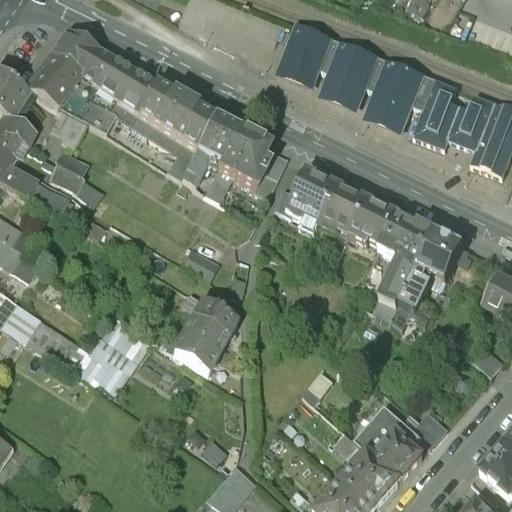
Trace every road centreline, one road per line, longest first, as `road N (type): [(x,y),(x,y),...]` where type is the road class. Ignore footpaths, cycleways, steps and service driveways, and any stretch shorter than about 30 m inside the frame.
road 1 (secondary): [(46,0),(183,80),(511,239)]
road 2 (residential): [(511,404),(413,511)]
